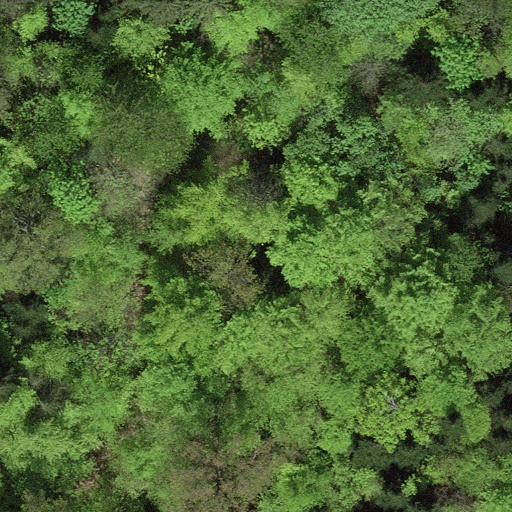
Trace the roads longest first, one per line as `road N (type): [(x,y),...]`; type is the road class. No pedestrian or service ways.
road 1 (track): [(268,20),(202,166),(98,511)]
road 2 (track): [(0,52),(210,31),(268,20),(311,0)]
